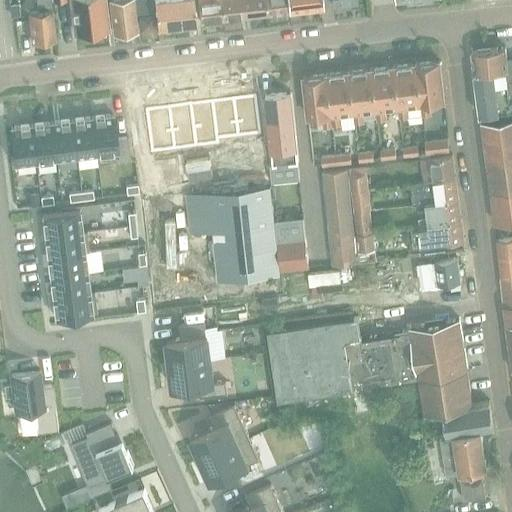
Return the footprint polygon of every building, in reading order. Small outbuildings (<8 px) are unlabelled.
[(55,39),(50,0),(35,0),(37,12),(28,13),(31,42),(55,39)] [(106,29),(102,0),(70,0),(75,33),(91,31),(92,35),(105,34),(104,30),(106,29)] [(155,11),(153,0),(113,0),(108,1),(112,33),(136,30),(134,13),(155,11)] [(153,0),(155,11),(157,27),(195,23),(192,0),(153,0)] [(219,0),(196,0),(199,22),(222,20),(219,0)] [(244,17),(242,0),(219,0),(222,20),(244,17)] [(242,0),(244,17),(266,14),(264,0),(242,0)] [(287,0),(264,0),(266,14),(289,12),(287,0)] [(287,0),(289,12),(321,8),(319,0),(287,0)] [(11,4),(9,5),(10,16),(15,15),(19,15),(18,4),(11,4)] [(153,28),(151,16),(139,18),(141,30),(153,28)] [(508,81),(506,59),(504,48),(472,52),(479,114),(511,110),(511,98),(510,99),(508,81)] [(416,64),(420,103),(422,115),(431,114),(429,102),(444,100),(439,61),(416,64)] [(407,105),(420,103),(416,64),(393,66),(398,106),(399,117),(408,116),(407,105)] [(384,107),(398,106),(393,66),(371,69),(376,108),(377,120),(386,119),(384,107)] [(362,110),(376,108),(371,69),(349,71),(353,111),(355,122),(363,122),(362,110)] [(340,113),(353,111),(349,71),(326,74),(332,125),(341,124),(340,113)] [(323,126),(332,125),(326,74),(303,77),(308,116),(322,115),(323,126)] [(297,163),(297,160),(289,93),(265,95),(272,166),(297,163)] [(254,97),(232,100),(237,138),(259,135),(254,97)] [(232,100),(211,102),(215,140),(237,138),(232,100)] [(211,102),(189,105),(194,143),(215,140),(211,102)] [(168,108),(173,146),(194,143),(189,105),(168,107),(168,108)] [(168,108),(146,111),(150,149),(173,146),(168,108)] [(113,115),(92,117),(96,154),(117,151),(118,162),(130,161),(127,137),(116,138),(113,115)] [(92,117),(71,120),(76,156),(96,154),(92,117)] [(511,118),(481,122),(484,148),(511,145),(511,118)] [(71,120),(51,122),(56,159),(76,156),(71,120)] [(51,122),(31,125),(35,162),(56,159),(51,122)] [(31,125),(10,127),(14,164),(35,162),(31,125)] [(426,152),(449,150),(447,138),(425,140),(426,152)] [(404,155),(418,153),(417,145),(403,147),(404,155)] [(484,148),(486,164),(511,162),(511,145),(484,148)] [(381,158),(396,156),(395,147),(380,149),(381,158)] [(358,152),(359,160),(373,159),(372,150),(358,152)] [(337,163),(351,161),(350,153),(336,154),(337,163)] [(322,165),(337,163),(336,154),(321,156),(322,165)] [(423,181),(455,177),(452,155),(420,159),(423,181)] [(511,162),(486,164),(490,191),(511,188),(511,162)] [(324,184),(348,182),(346,168),(323,171),(324,184)] [(251,170),(252,178),(264,177),(263,169),(251,170)] [(232,173),(220,174),(221,182),(233,181),(232,173)] [(352,190),(367,189),(365,173),(350,175),(352,190)] [(221,182),(220,174),(208,176),(209,184),(221,182)] [(413,204),(425,202),(458,199),(455,177),(423,181),(410,183),(413,204)] [(189,178),(177,179),(178,187),(190,186),(189,178)] [(178,187),(177,179),(165,181),(166,189),(178,187)] [(268,180),(209,186),(219,276),(278,270),(268,180)] [(325,197),(349,195),(348,182),(324,184),(325,197)] [(136,185),(125,186),(126,193),(137,192),(136,185)] [(511,188),(490,191),(494,223),(511,221),(511,188)] [(354,211),(369,209),(370,209),(367,189),(352,190),(354,211)] [(91,190),(79,191),(80,199),(92,198),(91,190)] [(79,191),(68,193),(69,200),(80,199),(79,191)] [(37,193),(28,194),(29,205),(34,205),(38,204),(37,193)] [(51,195),(40,197),(41,204),(52,202),(51,195)] [(327,211),(351,208),(349,195),(325,197),(327,211)] [(428,224),(460,220),(458,199),(425,202),(427,218),(417,219),(418,225),(428,224)] [(352,222),(351,215),(351,208),(327,211),(328,224),(352,222)] [(355,234),(372,232),(369,209),(354,211),(352,211),(355,234)] [(79,210),(42,214),(45,235),(81,231),(79,210)] [(135,212),(127,213),(128,225),(136,224),(135,212)] [(421,246),(431,245),(463,241),(460,220),(428,224),(418,225),(421,246)] [(511,221),(494,223),(496,240),(511,237),(511,221)] [(330,238),(353,235),(352,222),(328,224),(330,238)] [(136,224),(128,225),(129,237),(138,236),(136,224)] [(81,231),(45,235),(47,256),(84,251),(88,251),(86,230),(81,231)] [(372,232),(355,234),(357,250),(374,247),(372,232)] [(277,238),(281,270),(308,267),(305,235),(277,238)] [(331,251),(355,249),(353,235),(330,238),(331,251)] [(511,237),(496,240),(498,256),(511,255),(511,237)] [(355,249),(331,251),(332,264),(356,262),(355,249)] [(84,251),(47,256),(50,276),(86,271),(84,251)] [(145,252),(137,253),(138,265),(147,264),(145,252)] [(511,255),(498,256),(501,277),(511,275),(511,255)] [(457,257),(418,263),(421,286),(460,281),(457,257)] [(146,266),(136,267),(138,286),(148,285),(146,266)] [(86,271),(50,276),(52,296),(89,292),(86,271)] [(511,275),(501,277),(502,291),(511,289),(511,275)] [(511,289),(502,291),(504,305),(511,304),(511,289)] [(89,292),(52,296),(55,317),(96,312),(94,291),(89,292)] [(144,298),(136,299),(137,311),(146,310),(144,298)] [(277,298),(261,299),(262,308),(278,306),(277,298)] [(418,377),(411,331),(362,338),(358,316),(267,330),(277,399),(317,393),(317,394),(416,378),(418,377)] [(458,319),(410,327),(411,331),(418,377),(467,370),(458,319)] [(180,338),(167,340),(169,364),(210,359),(207,335),(206,335),(204,321),(179,324),(180,338)] [(210,359),(169,364),(172,388),(198,385),(199,396),(227,393),(226,381),(213,382),(210,359)] [(418,377),(416,378),(425,413),(473,404),(467,369),(467,370),(418,377)] [(38,370),(10,374),(11,384),(13,396),(15,411),(34,408),(37,432),(59,429),(53,385),(40,386),(38,370)] [(11,384),(4,385),(5,397),(13,396),(11,384)] [(447,435),(433,437),(435,448),(442,447),(446,475),(459,473),(463,497),(463,500),(485,497),(482,470),(486,470),(480,431),(493,429),(490,402),(473,404),(443,410),(447,435)] [(214,426),(190,437),(200,459),(249,437),(234,404),(209,415),(214,426)] [(88,437),(72,443),(87,481),(86,482),(88,486),(88,485),(107,478),(119,473),(118,472),(133,466),(127,451),(122,440),(119,441),(110,421),(96,427),(86,431),(88,437)] [(249,437),(200,459),(210,480),(233,470),(240,484),(265,473),(249,437)] [(321,452),(308,459),(315,475),(329,469),(321,452)] [(107,478),(88,485),(93,496),(111,488),(107,478)] [(250,507),(237,511),(283,511),(270,484),(245,496),(250,507)] [(154,511),(144,488),(127,496),(98,509),(99,511),(154,511)]
